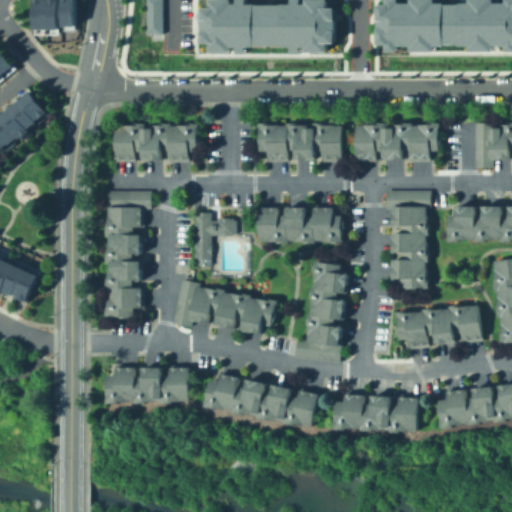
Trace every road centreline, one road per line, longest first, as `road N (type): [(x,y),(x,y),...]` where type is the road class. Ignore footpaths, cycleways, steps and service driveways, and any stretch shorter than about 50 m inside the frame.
road 1 (tertiary): [(103,8),(71,178),(71,434)]
road 2 (residential): [(511,91),(88,87)]
